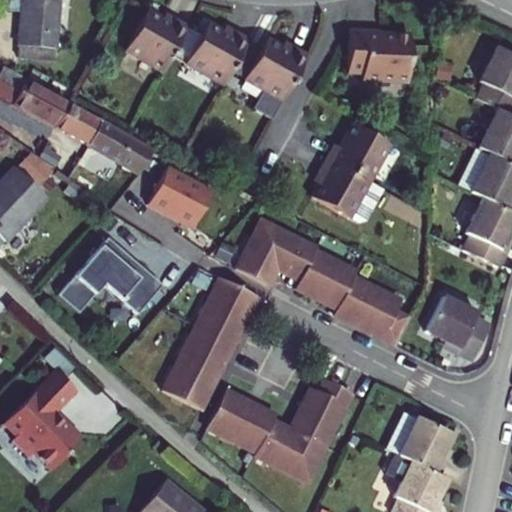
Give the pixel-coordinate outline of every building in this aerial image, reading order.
[(20,10),(16,62),(51,65),(56,0),(7,0),(7,9),(20,10)] [(161,70),(186,25),(172,17),(169,23),(158,17),(144,10),(123,48),(161,70)] [(162,11),(158,17),(169,23),(172,17),(162,11)] [(222,81),(247,36),(233,29),(230,34),(219,28),(206,21),(184,60),(222,81)] [(222,23),(219,28),(230,34),(233,29),(222,23)] [(359,77),(405,78),(407,33),(376,32),(377,28),(346,27),(345,71),(359,72),(359,77)] [(269,118),(280,98),(305,53),(291,45),(288,51),(278,45),(264,37),(242,77),(261,87),(250,107),(269,118)] [(281,39),(278,45),(288,51),(291,45),(281,39)] [(479,84),(472,98),(492,108),(506,115),(511,104),(511,99),(509,98),(511,90),(511,57),(491,47),(474,82),(479,84)] [(0,75),(0,99),(12,106),(62,133),(74,111),(25,85),(26,82),(3,70),(0,75)] [(77,105),(74,111),(62,133),(93,150),(105,127),(91,120),(94,114),(77,105)] [(511,117),(506,115),(492,108),(473,147),(479,150),(511,166),(511,117)] [(2,134),(45,164),(51,154),(53,150),(11,122),(7,128),(2,134)] [(384,144),(348,124),(335,148),(329,144),(322,157),(364,180),(384,144)] [(150,180),(151,179),(156,169),(150,165),(156,154),(105,127),(93,150),(150,180)] [(460,189),(479,198),(506,211),(511,200),(511,190),(510,189),(511,184),(511,166),(479,150),(460,189)] [(59,160),(51,154),(45,164),(53,169),(59,160)] [(364,180),(322,157),(315,170),(321,173),(315,183),(308,196),(344,216),(354,220),(360,218),(377,188),(364,180)] [(194,228),(213,184),(165,163),(146,207),(194,228)] [(309,180),(315,183),(321,173),(315,170),(309,180)] [(0,245),(42,201),(11,172),(0,183),(0,245)] [(74,183),(117,212),(125,217),(136,200),(127,193),(122,201),(81,173),(74,183)] [(511,213),(506,211),(479,198),(462,232),(467,235),(460,250),(495,267),(502,252),(497,250),(503,235),(511,218),(511,213)] [(243,247),(234,262),(265,279),(274,263),(285,270),(290,261),(302,267),(311,251),(317,242),(302,234),(301,236),(265,216),(247,249),(243,247)] [(509,238),(503,235),(497,250),(502,252),(509,238)] [(112,243),(62,300),(83,318),(107,289),(142,320),(167,291),(112,243)] [(337,265),(311,251),(302,267),(292,284),(310,294),(312,290),(318,293),(316,297),(333,306),(352,274),(355,269),(340,260),(337,265)] [(255,290),(216,269),(208,285),(213,288),(195,321),(228,339),(237,322),(234,320),(241,306),(245,308),(255,290)] [(363,287),(366,281),(352,274),(333,306),(330,311),(348,321),(350,317),(361,323),(359,327),(391,345),(406,317),(393,310),(396,305),(363,287)] [(421,328),(440,338),(454,344),(451,350),(462,355),(479,320),(469,315),(471,310),(438,294),(421,328)] [(228,339),(195,321),(169,368),(164,365),(155,380),(194,401),(203,383),(200,381),(207,368),(211,370),(228,339)] [(454,344),(440,338),(437,343),(451,350),(454,344)] [(74,387),(54,367),(3,422),(17,434),(14,437),(31,453),(33,450),(52,467),(69,450),(67,448),(81,432),(55,408),(74,387)] [(289,408),(280,425),(315,445),(323,430),(320,429),(333,405),(336,406),(344,392),(316,377),(310,389),(302,385),(297,395),(292,403),(296,405),(293,411),(289,408)] [(217,384),(197,422),(212,430),(215,425),(248,443),(263,416),(267,411),(249,401),(247,405),(233,397),(236,394),(217,384)] [(272,425),(274,422),(263,416),(248,443),(243,451),(260,460),(263,454),(299,474),(315,445),(280,425),(278,429),(272,425)] [(440,457),(443,451),(450,437),(415,419),(396,457),(407,463),(436,477),(445,459),(440,457)] [(448,454),(443,451),(440,457),(445,459),(448,454)] [(426,511),(432,500),(442,480),(436,477),(407,463),(390,497),(394,499),(388,511),(426,511)] [(164,478),(137,511),(201,511),(203,510),(164,478)] [(426,511),(432,511),(437,503),(432,500),(426,511)]
